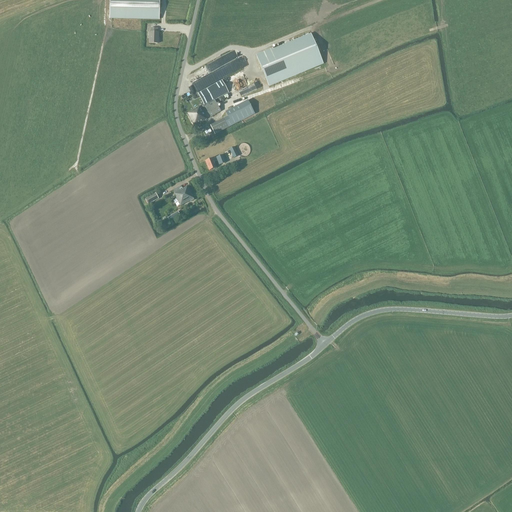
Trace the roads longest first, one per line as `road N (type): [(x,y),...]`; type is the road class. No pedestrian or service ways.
road 1 (unclassified): [(326,344),(209,201),(187,149),(176,98),(197,0)]
road 2 (unclassified): [(137,511),(233,407),(326,344)]
road 3 (track): [(379,0),(252,52),(231,47),(182,72)]
road 4 (unclassified): [(326,344),(377,310),(511,316)]
